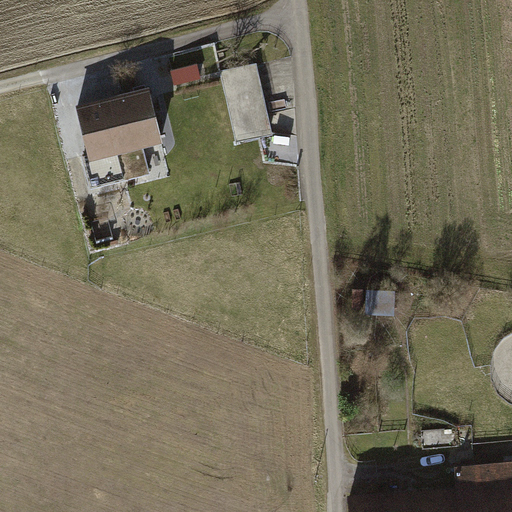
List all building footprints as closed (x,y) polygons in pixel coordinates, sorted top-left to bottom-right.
[(178,82),(203,76),(200,63),(175,68),(178,82)] [(223,72),(238,140),(270,133),(255,65),(223,72)] [(81,157),(90,190),(150,174),(143,149),(165,143),(150,88),(74,109),(87,155),(81,157)] [(368,319),(398,321),(399,297),(369,295),(368,319)] [(511,511),(511,463),(461,467),(463,488),(350,495),(351,511),(511,511)]
